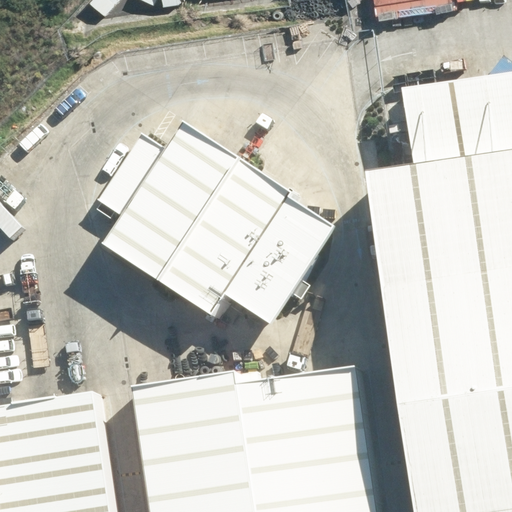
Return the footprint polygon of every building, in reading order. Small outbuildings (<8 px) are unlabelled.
[(408,180),(452,511),(511,511),(511,82),(430,95),(442,174),(408,180)] [(315,198),(208,126),(187,156),(155,135),(110,202),(142,223),(126,247),(235,321),(249,301),(292,330),(359,231),(313,200),(315,198)] [(396,511),(377,370),(265,386),(263,375),(154,390),(171,511),(396,511)] [(141,511),(123,392),(0,410),(0,416),(13,511),(141,511)] [(0,511),(13,511),(0,416),(0,511)]
